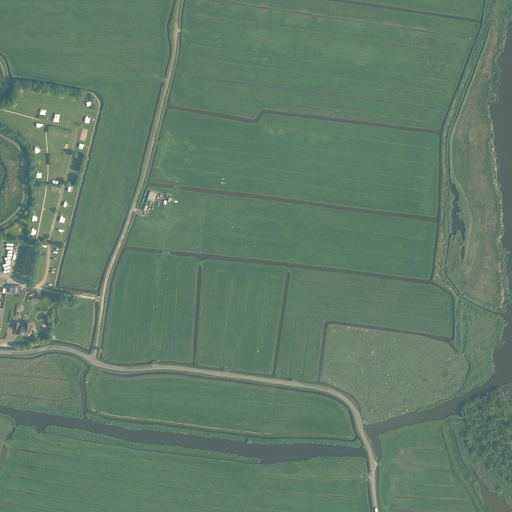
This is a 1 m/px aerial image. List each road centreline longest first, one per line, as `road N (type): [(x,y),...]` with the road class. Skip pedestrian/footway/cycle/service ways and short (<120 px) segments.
road 1 (unclassified): [(376,511),(356,414),(325,389),(173,367),(111,368),(57,348),(0,352)]
road 2 (track): [(94,361),(108,275),(172,66),(179,0)]
